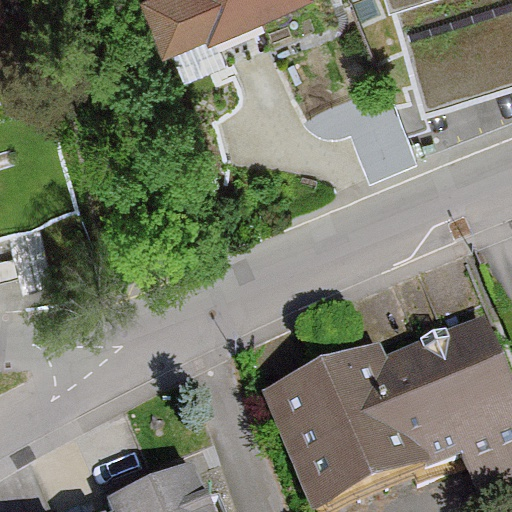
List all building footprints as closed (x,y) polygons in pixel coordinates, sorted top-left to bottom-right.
[(306,0),(171,0),(152,7),(170,57),(309,8),(306,0)] [(511,0),(396,0),(424,90),(511,63),(511,0)] [(0,232),(80,208),(44,88),(0,101),(0,232)] [(385,336),(267,382),(318,511),(463,456),(475,486),(511,472),(511,393),(484,321),(393,356),(385,336)] [(205,511),(196,489),(136,511),(205,511)]
